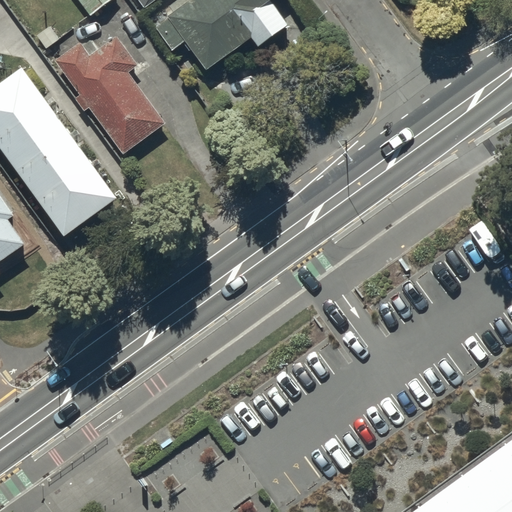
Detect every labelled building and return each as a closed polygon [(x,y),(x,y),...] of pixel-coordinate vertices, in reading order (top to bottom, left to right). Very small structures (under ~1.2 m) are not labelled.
[(81,0),(92,14),(110,0),(81,0)] [(187,39),(208,68),(253,35),(260,44),(290,22),(272,0),(190,0),(157,25),(174,49),(187,39)] [(39,35),(48,46),(60,38),(51,26),(39,35)] [(91,106),(125,152),(167,122),(129,70),(139,63),(118,35),(91,54),(82,41),(57,59),(82,93),(77,97),(86,109),(91,106)] [(0,82),(0,139),(68,233),(120,195),(25,64),(0,82)] [(0,272),(2,271),(0,268),(0,260),(27,242),(10,217),(16,213),(0,190),(0,272)] [(511,511),(511,439),(409,511),(511,511)]
